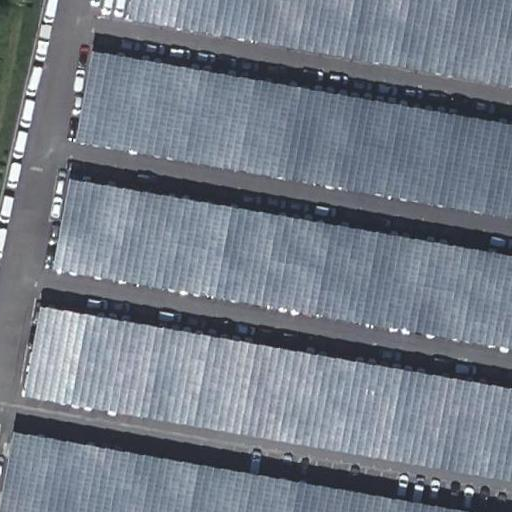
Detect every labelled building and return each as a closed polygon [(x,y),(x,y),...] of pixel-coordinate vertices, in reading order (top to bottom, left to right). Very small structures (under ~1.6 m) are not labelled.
[(135,0),(133,16),(243,35),(249,0),(135,0)] [(98,46),(81,138),(191,158),(194,142),(174,139),(184,88),(183,88),(187,62),(98,46)] [(74,175),(59,263),(148,277),(155,234),(137,231),(145,187),(74,175)] [(44,306),(30,393),(138,411),(142,389),(114,385),(118,365),(93,361),(96,340),(78,337),(82,312),(44,306)] [(18,428),(3,511),(103,511),(104,511),(100,510),(103,498),(93,497),(98,471),(128,476),(133,447),(18,428)] [(498,511),(402,497),(389,505),(387,504),(391,511),(498,511)]
